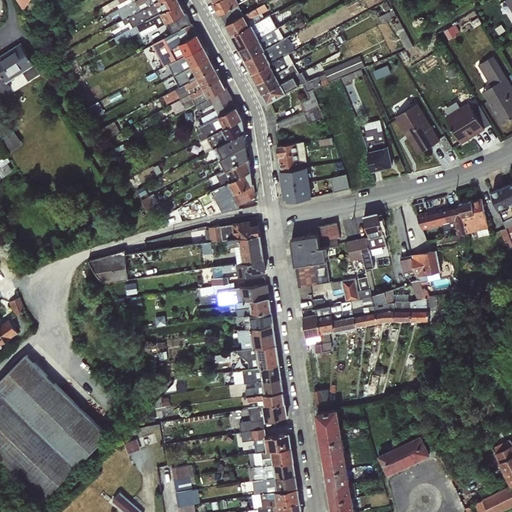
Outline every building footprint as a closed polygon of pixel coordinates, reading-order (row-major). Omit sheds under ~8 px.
[(111,0),(88,13),(91,18),(116,4),(127,0),(131,0),(132,2),(135,0),(111,0)] [(179,0),(158,0),(122,19),(108,26),(112,31),(130,22),(132,27),(180,2),(179,0)] [(122,19),(158,0),(135,0),(132,2),(116,9),(122,19)] [(217,0),(214,2),(220,13),(244,0),(217,0)] [(180,2),(132,27),(113,37),(117,43),(140,31),(143,35),(167,23),(186,13),(180,2)] [(232,35),(265,17),(262,13),(269,10),(265,3),(226,24),(232,35)] [(186,13),(167,23),(172,32),(151,44),(164,66),(204,46),(186,13)] [(239,48),(277,28),(271,14),(265,17),(232,35),(239,48)] [(450,36),(460,32),(457,24),(447,28),(450,36)] [(245,59),(285,38),(278,27),(277,28),(239,48),(245,59)] [(252,72),(289,53),(294,50),(287,36),(285,38),(245,59),(252,72)] [(30,79),(41,72),(23,41),(0,53),(0,95),(13,88),(8,80),(25,70),(30,79)] [(204,46),(164,66),(158,69),(163,75),(170,72),(172,77),(209,56),(204,46)] [(258,83),(294,63),(289,53),(252,72),(258,83)] [(362,54),(327,68),(332,79),(366,64),(362,54)] [(511,117),(511,85),(494,55),(478,64),(490,86),(482,91),(502,124),(511,117)] [(169,92),(215,68),(209,56),(172,77),(174,82),(168,85),(168,83),(161,86),(165,94),(169,92)] [(263,93),(299,73),(294,63),(258,83),(263,93)] [(180,99),(220,77),(215,68),(169,92),(173,100),(179,97),(180,99)] [(299,73),(263,93),(268,103),(287,92),(308,81),(302,71),(299,73)] [(196,104),(226,87),(220,77),(180,99),(185,109),(196,104)] [(226,87),(196,104),(199,111),(213,104),(217,116),(194,128),(200,139),(243,117),(236,107),(226,87)] [(485,128),(469,101),(445,115),(461,143),(485,128)] [(439,140),(417,103),(396,115),(419,153),(439,140)] [(214,147),(245,131),(243,117),(200,139),(206,152),(214,147)] [(12,150),(24,141),(15,129),(3,137),(12,150)] [(220,159),(247,144),(245,131),(214,147),(220,159)] [(280,164),(309,163),(308,141),(279,142),(280,164)] [(222,172),(249,157),(247,144),(220,159),(216,161),(222,172)] [(393,165),(388,145),(367,151),(372,171),(393,165)] [(0,178),(15,170),(8,156),(0,160),(0,178)] [(222,185),(251,171),(249,157),(222,172),(216,174),(222,185)] [(310,166),(281,169),(284,199),(313,196),(310,166)] [(251,171),(222,185),(211,190),(217,202),(231,196),(238,205),(255,197),(251,171)] [(332,176),(335,190),(351,186),(347,172),(332,176)] [(511,181),(491,190),(499,207),(511,201),(511,181)] [(423,228),(461,219),(464,233),(481,229),(482,233),(491,231),(483,196),(458,202),(459,205),(420,214),(423,228)] [(369,235),(348,239),(352,259),(365,256),(367,266),(375,264),(373,254),(385,251),(383,244),(387,243),(381,210),(364,214),(369,235)] [(511,215),(505,218),(508,226),(503,228),(510,246),(511,245),(511,215)] [(233,237),(260,234),(259,224),(253,223),(252,220),(231,222),(233,237)] [(319,233),(292,237),(296,264),(300,264),(303,284),(332,280),(329,257),(336,256),(335,245),(343,243),(340,222),(318,225),(319,233)] [(238,262),(264,258),(260,234),(233,237),(228,238),(229,246),(235,245),(238,262)] [(421,283),(432,280),(430,273),(443,270),(438,247),(402,256),(405,270),(418,267),(421,283)] [(266,270),(264,258),(238,262),(237,262),(239,276),(254,273),(253,272),(266,270)] [(408,271),(412,280),(419,277),(415,268),(408,271)] [(357,328),(357,326),(351,301),(360,299),(358,290),(355,277),(342,280),(346,301),(341,300),(341,303),(331,305),(335,332),(357,328)] [(417,298),(426,297),(423,279),(415,280),(417,298)] [(227,304),(235,303),(269,297),(267,283),(225,289),(227,304)] [(371,288),(358,290),(360,299),(351,301),(357,326),(377,323),(371,294),(371,288)] [(393,288),(371,294),(377,323),(394,321),(394,294),(393,288)] [(409,294),(394,294),(394,321),(411,321),(410,300),(408,300),(409,294)] [(22,295),(12,299),(16,311),(27,307),(22,295)] [(237,314),(250,314),(272,311),(269,297),(235,303),(237,314)] [(427,297),(410,300),(411,321),(429,321),(427,297)] [(315,308),(316,313),(322,351),(332,350),(332,343),(330,332),(335,332),(331,305),(315,308)] [(250,314),(252,327),(273,324),(272,311),(250,314)] [(313,353),(322,351),(316,313),(302,316),(306,345),(312,344),(313,353)] [(0,344),(20,331),(9,314),(0,320),(0,344)] [(276,344),(273,324),(252,327),(238,329),(239,341),(240,341),(242,348),(276,344)] [(279,364),(276,344),(242,348),(238,349),(237,353),(248,361),(249,367),(279,364)] [(106,435),(27,353),(15,364),(0,378),(0,457),(44,501),(106,435)] [(254,375),(254,381),(281,377),(279,364),(249,367),(235,370),(235,376),(254,375)] [(245,389),(246,396),(283,391),(281,377),(254,381),(255,387),(245,389)] [(320,387),(319,403),(330,403),(330,387),(320,387)] [(264,400),(265,405),(285,402),(283,391),(246,396),(247,402),(264,400)] [(287,416),(285,402),(265,405),(257,406),(259,420),(280,420),(280,417),(287,416)] [(318,427),(340,423),(338,408),(316,412),(318,427)] [(320,442),(343,438),(340,423),(318,427),(320,442)] [(269,450),(291,447),(289,432),(265,436),(263,428),(246,431),(248,440),(254,439),(256,451),(269,450)] [(411,439),(421,459),(431,454),(421,434),(411,439)] [(138,437),(127,440),(130,449),(140,446),(138,437)] [(323,457),(345,453),(343,438),(320,442),(323,457)] [(511,439),(511,438),(492,447),(509,485),(482,498),(489,511),(498,511),(511,505),(511,439)] [(421,459),(411,439),(400,444),(409,464),(421,459)] [(409,464),(400,444),(389,450),(399,469),(409,464)] [(251,467),(294,461),(291,447),(269,450),(256,451),(249,453),(251,467)] [(399,469),(389,450),(378,455),(387,475),(399,469)] [(325,472),(348,468),(345,453),(323,457),(325,472)] [(252,480),(296,474),(294,461),(251,467),(248,468),(250,480),(252,480)] [(181,487),(194,486),(191,463),(179,464),(181,487)] [(328,487),(350,483),(348,468),(325,472),(328,487)] [(255,494),(298,488),(296,474),(252,480),(255,494)] [(330,502),(352,498),(350,483),(328,487),(330,502)] [(200,487),(182,489),(183,511),(196,511),(196,501),(201,500),(200,487)] [(265,507),(299,501),(298,488),(255,494),(252,494),(254,508),(265,507)] [(120,490),(113,498),(128,511),(145,511),(146,511),(120,490)] [(331,511),(354,511),(352,498),(330,502),(331,511)] [(301,511),(299,501),(265,507),(266,511),(301,511)]
